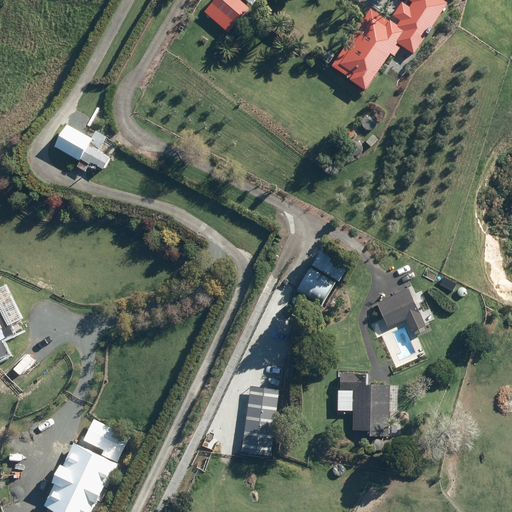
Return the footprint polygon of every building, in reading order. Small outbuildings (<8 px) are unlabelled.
[(229,33),(250,8),(240,0),(216,0),(205,12),(229,33)] [(334,68),(368,90),(391,55),(395,57),(403,46),(415,54),(448,4),(442,0),(408,0),(414,3),(411,7),(404,2),(395,16),(402,21),(398,27),(372,10),(334,68)] [(66,124),(54,146),(80,160),(76,167),(86,173),(99,149),(91,144),(94,140),(66,124)] [(313,266),(339,282),(340,282),(349,267),(322,251),(313,266)] [(337,283),(312,269),(298,292),(323,306),(337,283)] [(411,289),(378,303),(390,329),(407,321),(412,333),(428,326),(411,289)] [(0,308),(0,359),(7,356),(0,340),(0,331),(9,328),(0,308)] [(389,437),(391,385),(368,384),(368,375),(341,374),(341,391),(355,392),(353,431),(371,431),(370,437),(389,437)] [(281,391),(251,387),(243,452),(273,456),(281,391)] [(95,511),(118,465),(75,444),(44,506),(55,511),(95,511)]
